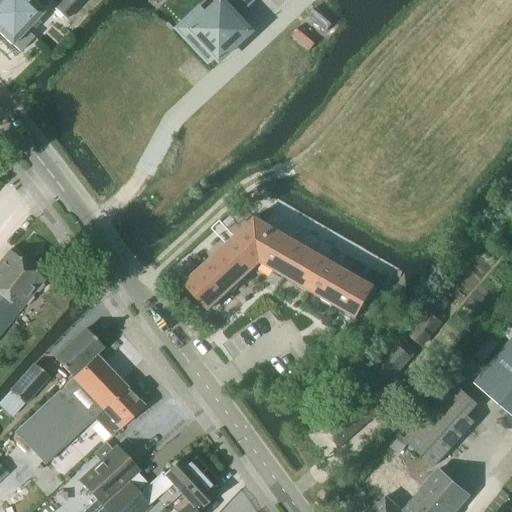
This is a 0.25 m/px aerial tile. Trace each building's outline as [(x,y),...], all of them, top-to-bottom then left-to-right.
[(27,31),(44,13),(29,0),(0,0),(0,34),(13,46),(21,53),(35,38),(27,31)] [(62,0),(54,9),(65,20),(84,0),(62,0)] [(193,30),(192,30),(193,31),(218,57),(220,59),(219,60),(220,61),(221,60),(220,59),(249,33),(250,33),(249,32),(237,20),(236,18),(235,18),(242,12),(243,14),(257,0),(231,0),(233,2),(227,8),(222,4),(223,3),(222,2),(221,3),(221,4),(208,16),(193,30)] [(150,62),(112,97),(140,127),(178,92),(150,62)] [(246,70),(191,121),(213,144),(230,128),(238,137),(253,123),(245,114),(268,93),(246,70)] [(102,87),(83,105),(121,145),(140,127),(112,97),(102,87)] [(356,319),(374,287),(254,218),(183,284),(208,311),(260,264),(356,319)] [(43,287),(42,284),(44,281),(9,252),(0,262),(0,336),(35,293),(38,293),(43,287)] [(407,334),(421,346),(440,324),(436,320),(428,312),(426,311),(407,334)] [(71,377),(101,348),(84,330),(54,359),(71,377)] [(511,416),(511,338),(474,384),(511,416)] [(398,347),(397,346),(374,372),(388,384),(411,358),(410,358),(415,351),(403,341),(398,347)] [(93,420),(126,389),(95,357),(67,384),(59,393),(58,392),(14,434),(44,466),(93,420)] [(23,405),(47,378),(34,365),(9,392),(23,405)] [(454,385),(404,441),(434,467),(474,423),(468,417),(463,413),(465,410),(473,402),(454,385)] [(363,396),(361,394),(322,428),(338,447),(377,413),(375,410),(386,401),(374,387),(363,396)] [(126,389),(93,420),(111,439),(144,407),(126,389)] [(99,462),(111,450),(105,444),(92,455),(99,462)] [(127,482),(138,472),(115,447),(78,481),(95,500),(86,509),(89,511),(106,511),(101,506),(127,482)] [(195,458),(188,464),(183,458),(164,475),(162,473),(138,495),(127,482),(101,506),(106,511),(143,511),(172,485),(179,493),(204,468),(195,458)] [(210,487),(216,481),(204,468),(179,493),(191,507),(185,511),(197,511),(216,493),(210,487)] [(454,511),(468,496),(438,470),(420,491),(397,471),(382,488),(402,505),(399,509),(402,511),(401,511),(454,511)] [(373,511),(401,511),(402,511),(399,509),(402,505),(382,488),(378,492),(385,497),(373,511)]
